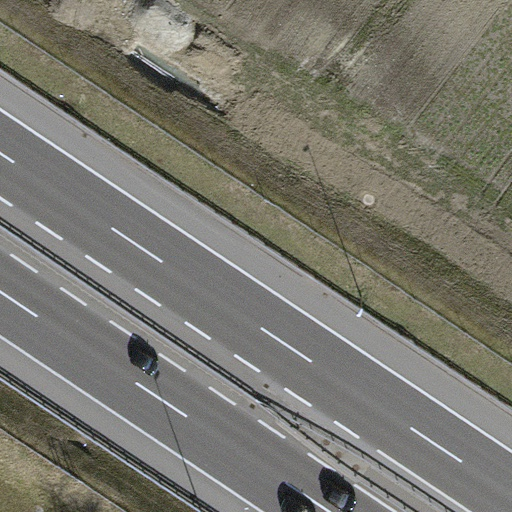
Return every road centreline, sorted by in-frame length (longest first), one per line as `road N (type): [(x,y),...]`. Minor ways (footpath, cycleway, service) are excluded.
road 1 (motorway): [(511,488),(0,154)]
road 2 (motorway): [(0,294),(325,511)]
